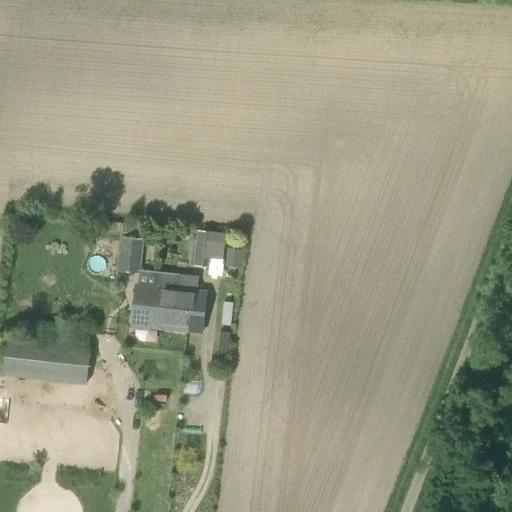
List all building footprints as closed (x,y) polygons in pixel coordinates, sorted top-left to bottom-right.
[(121,238),(143,240),(145,223),(88,218),(86,235),(121,238)] [(194,265),(211,267),(215,233),(197,231),(194,265)] [(143,240),(121,238),(117,272),(141,274),(144,240),(143,240)] [(239,269),(241,252),(229,251),(227,268),(239,269)] [(155,288),(136,286),(131,328),(151,330),(151,328),(202,334),(206,294),(202,293),(204,277),(157,272),(155,288)] [(41,341),(8,337),(4,376),(87,386),(92,348),(82,345),(84,327),(44,322),(41,341)]
